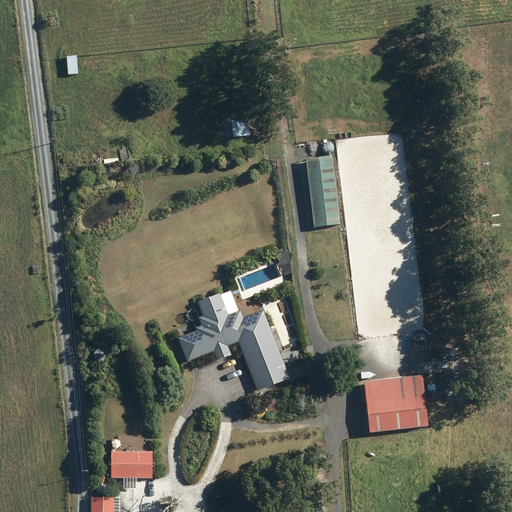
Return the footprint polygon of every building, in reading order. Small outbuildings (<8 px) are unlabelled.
[(75,57),(65,58),(66,76),(76,75),(75,57)] [(247,120),(230,122),(232,138),(248,137),(247,120)] [(330,158),(304,161),(312,229),(338,226),(330,158)] [(277,252),(276,259),(280,268),(283,275),(291,274),(287,254),(285,255),(284,251),(277,252)] [(194,332),(176,339),(186,364),(212,354),(216,362),(230,356),(227,348),(237,344),(256,392),(288,380),(261,311),(242,319),(239,311),(236,312),(228,291),(196,303),(201,317),(197,319),(199,326),(193,329),(194,332)] [(419,377),(360,384),(366,435),(425,429),(419,377)] [(150,453),(109,453),(108,466),(109,479),(150,480),(150,466),(150,453)] [(111,511),(112,499),(89,499),(89,511),(111,511)]
